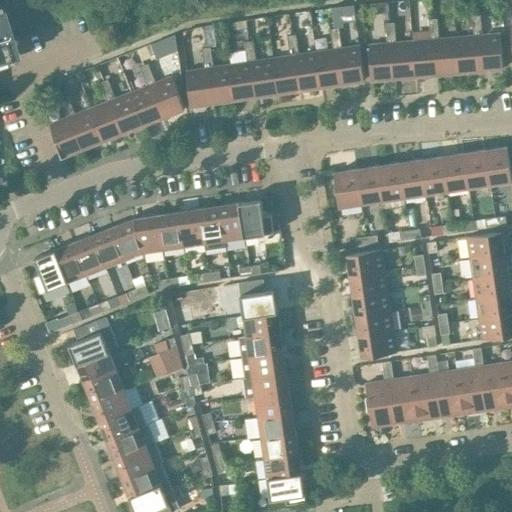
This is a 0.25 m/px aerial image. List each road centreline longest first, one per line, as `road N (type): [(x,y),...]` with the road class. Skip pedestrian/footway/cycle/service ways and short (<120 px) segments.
road 1 (residential): [(287,146),(302,265),(323,287),(347,443),(369,464)]
road 2 (residential): [(60,191),(123,169),(287,146)]
road 3 (residential): [(287,146),(511,119)]
road 4 (residential): [(71,431),(0,257)]
road 5 (residential): [(369,464),(511,438)]
road 6 (residential): [(60,191),(14,70)]
